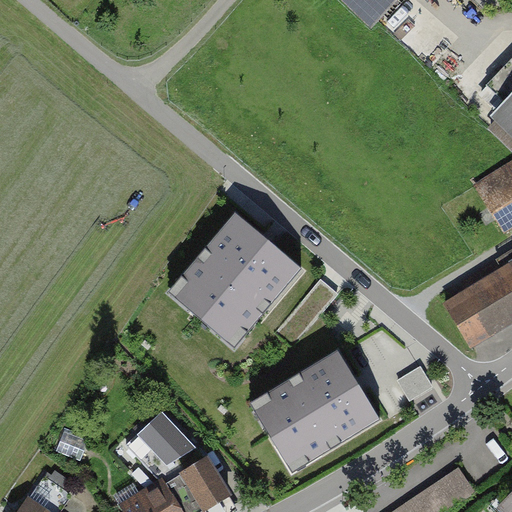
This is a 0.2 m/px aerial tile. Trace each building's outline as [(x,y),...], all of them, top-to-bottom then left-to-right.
[(406,0),(340,0),(376,33),(406,0)] [(511,105),(501,117),(511,127),(511,105)] [(511,165),(475,189),(503,234),(511,228),(511,165)] [(302,267),(237,213),(173,289),(237,343),(302,267)] [(511,267),(445,306),(469,349),(511,323),(511,267)] [(293,349),(338,290),(321,277),(276,336),(293,349)] [(380,420),(339,348),(252,396),(293,469),(380,420)] [(432,385),(421,366),(399,380),(411,399),(432,385)] [(202,453),(164,413),(127,447),(160,482),(165,479),(167,484),(182,476),(180,473),(206,458),(202,453)] [(182,476),(167,484),(183,511),(206,511),(233,497),(210,456),(206,458),(180,473),(182,476)] [(464,469),(395,511),(458,511),(482,497),(464,469)] [(74,491),(46,474),(33,494),(62,511),(74,491)] [(183,511),(167,484),(165,479),(160,482),(120,505),(123,511),(183,511)] [(511,511),(511,484),(491,504),(498,511),(511,511)] [(50,511),(27,496),(15,511),(50,511)]
